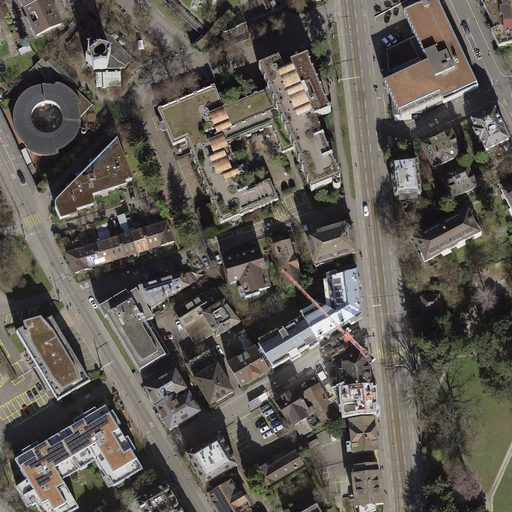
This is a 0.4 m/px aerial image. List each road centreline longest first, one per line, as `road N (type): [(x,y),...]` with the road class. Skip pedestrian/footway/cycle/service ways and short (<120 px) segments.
road 1 (residential): [(69,291),(369,201)]
road 2 (trunk): [(0,211),(206,0)]
road 3 (residential): [(163,450),(361,331),(383,328)]
road 4 (trunk): [(185,0),(22,158),(0,169)]
road 5 (tertiary): [(402,511),(383,328)]
road 6 (residential): [(69,291),(0,148)]
road 7 (tertiary): [(364,149),(347,0)]
road 8 (residential): [(500,91),(364,149)]
road 9 (residential): [(122,379),(33,429),(0,436)]
road 10 (tertiary): [(383,328),(369,201)]
